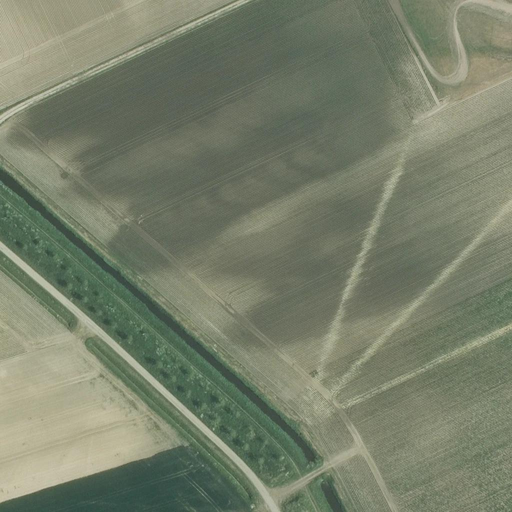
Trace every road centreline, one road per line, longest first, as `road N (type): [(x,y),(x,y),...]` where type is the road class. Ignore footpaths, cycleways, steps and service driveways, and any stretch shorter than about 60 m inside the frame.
road 1 (unclassified): [(276,511),(231,454),(0,249)]
road 2 (track): [(248,0),(0,120)]
